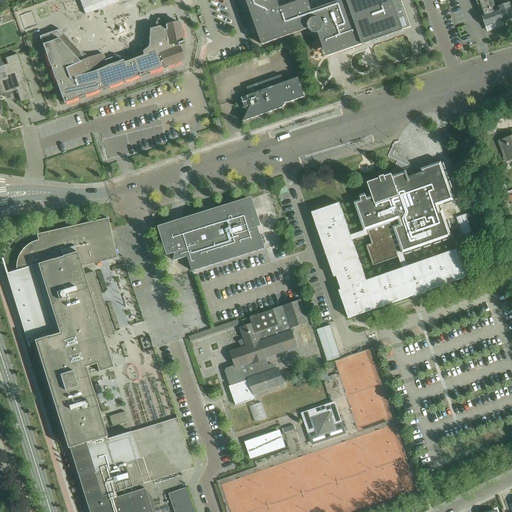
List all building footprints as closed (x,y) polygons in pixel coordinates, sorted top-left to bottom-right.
[(118,0),(79,0),(85,14),(119,2),(118,0)] [(246,0),(262,45),(309,28),(318,33),(327,57),(344,51),(411,27),(401,0),(341,0),(334,3),(332,0),(246,0)] [(476,0),(487,32),(504,26),(503,22),(511,18),(511,9),(510,3),(505,4),(504,2),(495,5),(493,0),(476,0)] [(57,84),(63,103),(72,100),(82,96),(92,93),(100,90),(108,87),(116,85),(123,81),(131,79),(140,75),(146,73),(155,70),(164,67),(174,64),(183,60),(178,47),(178,43),(182,42),(181,32),(179,22),(166,25),(160,21),(157,25),(157,27),(149,29),(148,47),(142,51),(143,53),(133,57),(132,56),(127,58),(112,57),(105,60),(102,53),(88,58),(85,59),(84,58),(80,53),(81,52),(59,29),(39,36),(45,52),(47,60),(51,68),(53,76),(57,84)] [(21,102),(32,98),(17,54),(5,57),(8,64),(4,65),(0,59),(0,113),(1,113),(0,99),(0,98),(0,95),(17,90),(21,102)] [(243,121),(243,122),(283,108),(286,103),(305,97),(298,78),(284,83),(281,75),(247,87),(250,95),(241,98),(244,106),(243,108),(249,111),(244,121),(243,121)] [(494,133),(492,126),(479,130),(482,138),(494,133)] [(511,136),(499,142),(505,158),(511,155),(511,136)] [(361,200),(354,203),(364,230),(351,235),(339,203),(312,213),(335,277),(337,276),(342,289),(339,290),(348,318),(467,277),(457,249),(407,267),(402,253),(404,253),(405,255),(412,253),(411,250),(413,250),(414,252),(421,249),(420,247),(423,246),(424,248),(431,246),(430,244),(434,242),(434,245),(441,242),(440,240),(443,239),(443,242),(450,239),(450,237),(451,236),(448,229),(451,228),(449,221),(446,222),(440,204),(445,203),(446,205),(453,203),(452,200),(454,200),(450,189),(453,188),(450,181),(447,182),(446,180),(449,179),(447,172),(444,173),(443,171),(446,170),(443,163),(441,164),(440,162),(421,169),(422,174),(412,177),(405,174),(405,172),(391,177),(390,175),(367,183),(372,196),(366,198),(364,194),(359,196),(361,200)] [(193,220),(175,224),(161,227),(170,254),(176,252),(174,261),(188,256),(193,271),(265,248),(258,226),(259,226),(250,199),(221,211),(193,220)] [(466,214),(456,217),(463,236),(472,233),(466,214)] [(3,262),(2,262),(5,272),(6,273),(28,345),(29,345),(29,343),(34,341),(67,448),(69,448),(69,449),(70,452),(88,509),(89,511),(88,511),(151,511),(144,488),(142,489),(141,484),(180,472),(181,472),(194,468),(177,418),(176,418),(126,434),(105,440),(104,437),(106,436),(85,367),(95,364),(98,372),(112,367),(104,339),(112,337),(97,304),(94,297),(91,298),(81,266),(117,258),(108,218),(37,234),(38,240),(37,240),(34,241),(33,242),(30,243),(29,244),(27,246),(25,247),(23,249),(22,250),(21,252),(20,254),(18,256),(18,258),(17,260),(17,262),(16,265),(16,266),(16,270),(7,273),(6,272),(3,262)] [(229,386),(236,406),(255,399),(254,394),(283,384),(278,368),(275,369),(274,366),(271,364),(268,365),(265,357),(296,347),(291,331),(294,330),(293,327),(308,322),(300,300),(251,317),(253,323),(240,328),(246,346),(231,352),(235,365),(226,368),(225,371),(229,383),(232,385),(229,386)] [(190,341),(239,324),(237,319),(216,327),(212,328),(188,336),(190,341)] [(330,327),(316,331),(326,362),(340,357),(330,327)] [(302,377),(295,380),(297,388),(305,386),(302,377)] [(334,424),(341,421),(335,402),(303,413),(309,432),(317,430),(319,436),(336,430),(334,424)] [(124,411),(109,416),(112,426),(128,421),(124,411)] [(294,425),(282,429),(283,433),(295,429),(294,425)] [(248,443),(252,457),(251,458),(285,447),(280,431),(279,431),(279,432),(262,438),(261,436),(257,437),(258,440),(248,443)] [(168,494),(174,511),(193,511),(186,488),(168,494)]
